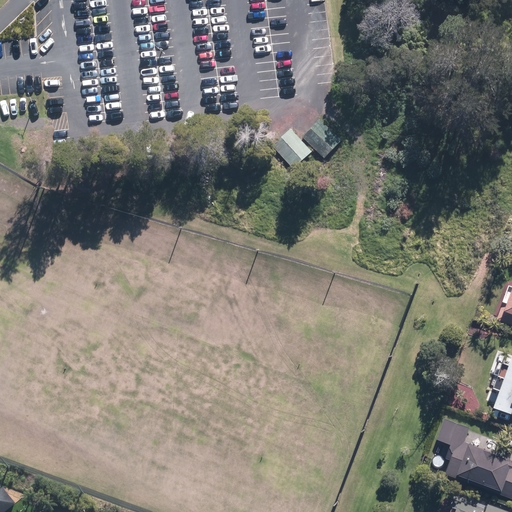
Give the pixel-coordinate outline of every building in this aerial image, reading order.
[(341,140),(318,119),(301,137),(324,158),(341,140)] [(311,151),(290,129),(271,146),(292,168),(311,151)] [(293,200),(287,220),(296,222),(302,203),(293,200)] [(323,214),(316,229),(325,234),(333,218),(323,214)] [(511,410),(511,360),(497,405),(511,410)] [(438,441),(456,447),(447,473),(511,494),(511,463),(495,458),(497,452),(466,442),(471,425),(446,417),(438,441)] [(0,511),(1,511),(3,511),(14,503),(1,487),(0,487),(0,511)] [(511,511),(458,493),(451,511),(511,511)]
